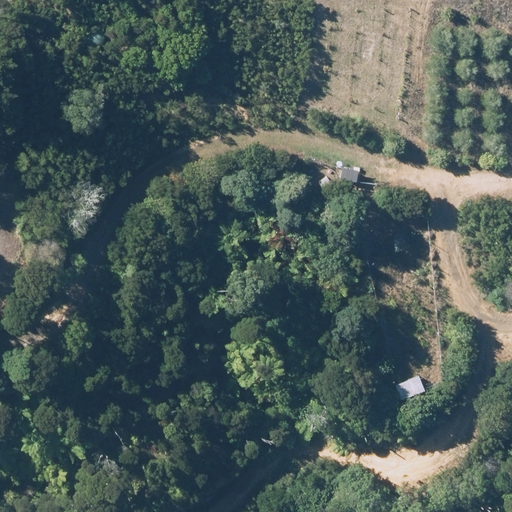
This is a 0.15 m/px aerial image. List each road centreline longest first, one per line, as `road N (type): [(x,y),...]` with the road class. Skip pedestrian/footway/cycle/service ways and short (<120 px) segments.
road 1 (track): [(0,344),(64,300),(147,183),(192,141),(232,127),(330,156),(511,180)]
road 2 (track): [(214,511),(306,439),(365,446),(434,423),(489,366),(487,312),(469,259),(479,176)]
